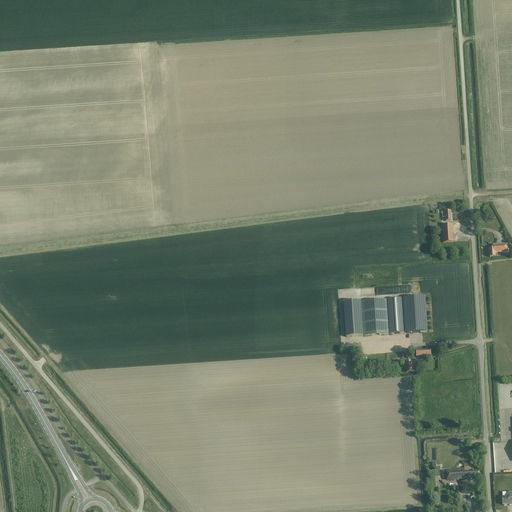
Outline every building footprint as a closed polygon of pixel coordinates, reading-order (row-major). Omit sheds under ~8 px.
[(443,218),(445,218),(446,221),(451,221),(451,211),(442,212),(443,218)] [(452,225),(442,225),(443,243),(453,242),(452,225)] [(508,252),(507,245),(493,246),(493,249),(489,249),(490,257),(495,257),(495,253),(508,252)] [(424,297),(402,299),(361,301),(364,336),(427,332),(424,297)] [(364,336),(361,301),(344,302),(346,337),(364,336)] [(442,471),(442,479),(447,478),(447,480),(465,479),(465,477),(479,476),(478,471),(470,471),(470,467),(464,468),(464,469),(442,471)] [(511,505),(511,492),(508,493),(509,497),(502,498),(503,505),(509,505),(509,506),(511,505)]
